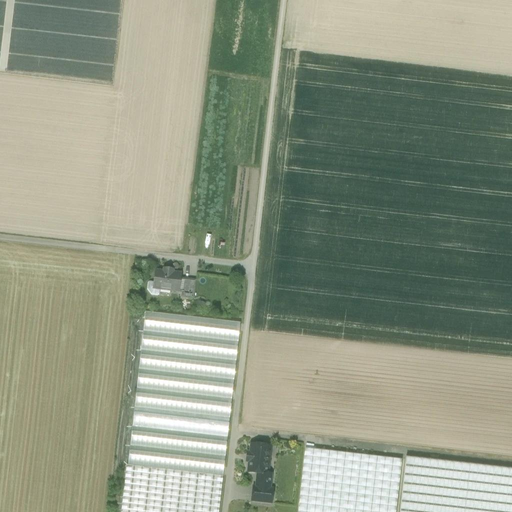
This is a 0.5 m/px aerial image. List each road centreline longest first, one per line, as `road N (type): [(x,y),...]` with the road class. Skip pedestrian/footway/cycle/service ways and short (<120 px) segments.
road 1 (track): [(252,267),(287,0)]
road 2 (track): [(252,267),(0,237)]
road 3 (track): [(224,511),(252,267)]
